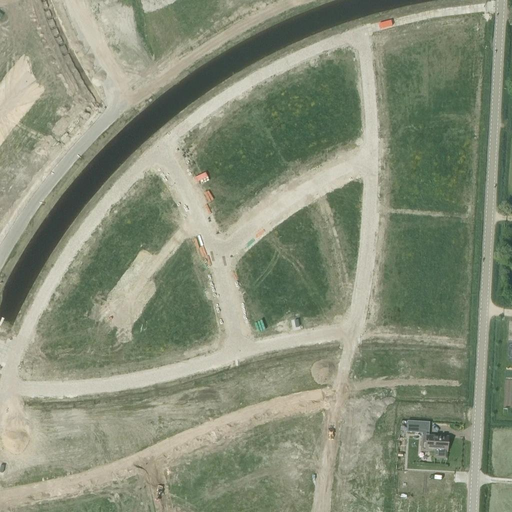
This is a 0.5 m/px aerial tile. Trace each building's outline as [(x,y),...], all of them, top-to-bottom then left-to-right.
[(98,12),(116,5),(113,0),(101,0),(94,3),(98,12)] [(230,0),(223,4),(232,20),(242,16),(234,0),(230,0)] [(234,0),(242,16),(252,11),(246,0),(234,0)] [(246,0),(252,11),(261,6),(258,0),(246,0)] [(213,10),(223,26),(232,20),(223,4),(213,10)] [(120,15),(116,5),(98,12),(102,22),(120,15)] [(213,10),(204,16),(214,32),(223,26),(213,10)] [(102,22),(106,31),(124,24),(120,15),(102,22)] [(195,21),(205,38),(214,32),(204,16),(195,21)] [(205,38),(195,21),(185,27),(196,43),(205,38)] [(128,34),(124,24),(106,31),(110,41),(128,34)] [(176,33),(186,49),(196,43),(185,27),(176,33)] [(441,41),(441,50),(458,51),(459,42),(474,43),(475,28),(453,27),(452,42),(441,41)] [(178,54),(186,49),(176,33),(167,39),(177,55),(178,54)] [(128,64),(145,53),(138,42),(143,40),(139,34),(128,41),(132,46),(121,53),(128,64)] [(379,55),(377,56),(378,63),(380,63),(381,66),(396,64),(397,70),(409,69),(409,62),(404,63),(402,49),(395,50),(395,47),(385,48),(386,51),(379,52),(379,55)] [(338,52),(325,58),(335,83),(346,78),(347,81),(353,79),(349,67),(345,69),(338,52)] [(145,53),(128,64),(127,65),(133,74),(134,74),(135,75),(145,69),(148,74),(159,67),(156,62),(152,64),(145,53)] [(325,58),(311,63),(318,80),(314,81),(319,93),(325,90),(324,87),(335,83),(325,58)] [(445,63),(444,76),(449,76),(449,87),(471,88),(472,72),(465,72),(465,64),(445,63)] [(291,73),(278,79),(291,103),(301,98),(303,101),(309,98),(303,87),(300,88),(291,73)] [(278,79),(265,86),(273,102),(269,104),(275,115),(282,112),(280,109),(291,103),(278,79)] [(399,93),(383,95),(384,108),(408,107),(407,93),(412,93),(411,86),(399,87),(399,93)] [(245,97),(233,105),(248,128),(258,122),(260,124),(265,120),(259,110),(255,112),(245,97)] [(233,105),(220,114),(230,129),(227,131),(234,141),(240,137),(238,135),(248,128),(233,105)] [(447,105),(446,118),(470,120),(471,106),(447,105)] [(346,116),(335,121),(337,124),(347,148),(361,142),(353,126),(358,124),(352,113),(346,116)] [(401,129),(386,129),(386,143),(409,142),(409,129),(414,128),(414,122),(401,122),(401,129)] [(325,125),(318,128),(323,140),(327,138),(334,154),(347,148),(337,124),(326,128),(325,125)] [(203,126),(191,136),(193,138),(208,157),(217,150),(219,152),(225,148),(217,138),(214,140),(203,126)] [(308,137),(298,143),(311,166),(324,159),(315,143),(319,142),(313,131),(307,134),(308,137)] [(187,139),(180,145),(191,158),(187,161),(195,171),(210,159),(208,157),(193,138),(189,141),(187,139)] [(286,146),(280,149),(286,160),(289,158),(298,173),(311,166),(298,143),(288,149),(286,146)] [(270,159),(261,165),(276,188),(288,179),(278,165),(282,162),(275,152),(269,156),(270,159)] [(440,164),(439,176),(446,176),(445,187),(469,189),(470,172),(455,172),(455,165),(440,164)] [(249,169),(244,174),(251,184),(254,181),(264,196),(276,188),(261,165),(251,172),(249,169)] [(235,184),(226,191),(243,212),(255,203),(244,189),(247,186),(239,177),(233,181),(235,184)] [(147,179),(138,189),(148,200),(143,204),(152,213),(158,208),(154,204),(165,194),(159,188),(157,190),(147,179)] [(224,189),(209,201),(218,211),(221,208),(232,222),(243,212),(226,191),(224,189)] [(121,207),(112,217),(130,231),(138,222),(142,225),(146,219),(136,211),(133,216),(121,207)] [(102,230),(94,241),(113,254),(120,244),(124,247),(128,241),(118,234),(114,239),(102,230)] [(88,247),(82,256),(97,266),(103,256),(88,247)] [(82,256),(76,265),(91,275),(97,266),(82,256)] [(179,260),(167,264),(169,271),(173,269),(177,280),(199,273),(195,262),(181,266),(179,260)] [(428,261),(427,273),(428,275),(438,275),(439,285),(459,286),(460,269),(440,268),(440,262),(428,261)] [(76,265),(70,274),(86,284),(91,275),(76,265)] [(181,291),(176,293),(178,300),(190,296),(188,290),(203,285),(199,273),(177,280),(181,291)] [(70,274),(65,283),(80,293),(86,284),(70,274)] [(65,283),(59,293),(74,302),(80,293),(65,283)] [(59,293),(53,302),(69,311),(74,302),(59,293)] [(429,302),(428,314),(435,315),(435,325),(459,327),(460,311),(444,310),(445,303),(429,302)] [(50,310),(46,320),(62,327),(66,317),(50,310)] [(207,324),(196,328),(203,349),(215,345),(210,331),(217,329),(212,317),(206,319),(207,324)] [(46,320),(41,330),(57,337),(62,327),(46,320)] [(183,327),(177,329),(181,341),(187,339),(192,353),(203,349),(196,328),(185,331),(183,327)] [(41,330),(36,339),(53,347),(57,337),(41,330)] [(162,338),(150,340),(156,362),(168,360),(164,345),(171,344),(168,331),(161,333),(162,338)] [(138,338),(131,340),(134,352),(140,351),(143,365),(156,362),(150,340),(139,343),(138,338)] [(36,339),(32,349),(48,357),(53,347),(36,339)] [(116,347),(104,349),(107,371),(119,370),(117,355),(124,354),(122,341),(115,342),(116,347)] [(92,346),(85,346),(86,359),(93,358),(95,373),(107,371),(104,349),(92,350),(92,346)] [(32,349),(27,359),(44,367),(48,357),(32,349)] [(27,359),(22,369),(39,377),(44,367),(27,359)] [(447,437),(421,436),(420,452),(434,453),(433,458),(445,459),(446,452),(447,452),(447,437)] [(326,476),(323,511),(379,511),(381,499),(382,499),(382,491),(389,491),(389,480),(326,476)] [(283,493),(282,511),(297,511),(298,494),(283,493)]
